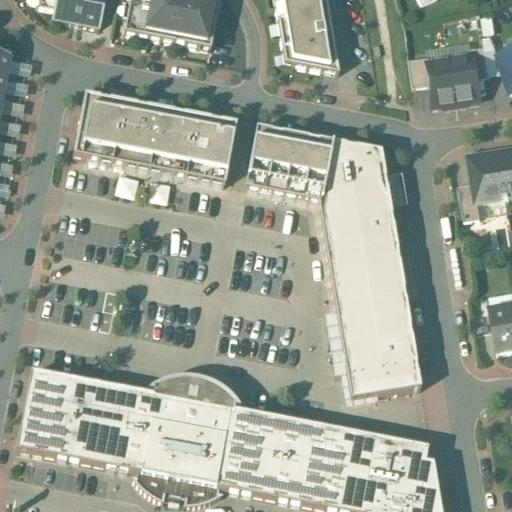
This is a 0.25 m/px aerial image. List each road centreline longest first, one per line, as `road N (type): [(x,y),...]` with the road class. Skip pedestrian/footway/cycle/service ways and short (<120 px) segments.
road 1 (residential): [(415,148),(384,128),(101,75),(68,80)]
road 2 (residential): [(457,396),(415,148)]
road 3 (residential): [(68,80),(50,107),(23,261)]
road 4 (residential): [(23,261),(0,382)]
